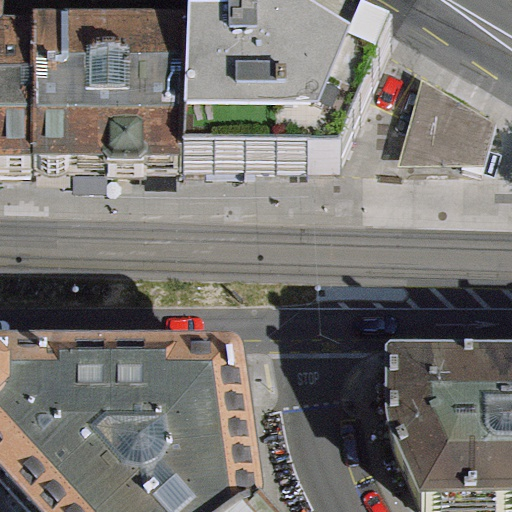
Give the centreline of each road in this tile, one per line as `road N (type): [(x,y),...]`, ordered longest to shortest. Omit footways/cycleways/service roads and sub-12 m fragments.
road 1 (residential): [(0,327),(309,328)]
road 2 (residential): [(309,328),(511,326)]
road 3 (residential): [(335,511),(315,432),(309,328)]
